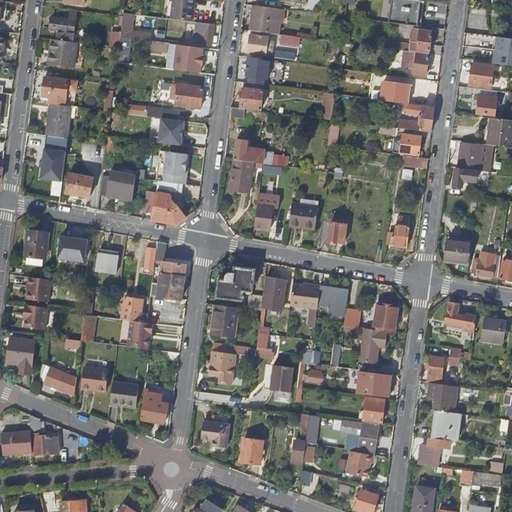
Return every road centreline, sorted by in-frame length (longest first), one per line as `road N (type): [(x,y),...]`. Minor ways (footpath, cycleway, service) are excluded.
road 1 (residential): [(421,281),(459,0)]
road 2 (residential): [(235,0),(204,240)]
road 3 (residential): [(392,511),(421,281)]
road 4 (residential): [(421,281),(204,240)]
road 5 (residential): [(204,240),(175,453)]
road 6 (residential): [(9,202),(35,0)]
road 7 (residential): [(204,240),(9,202)]
road 8 (tertiary): [(0,389),(158,458)]
road 9 (residential): [(154,469),(0,479)]
road 10 (tertiary): [(189,471),(313,511)]
